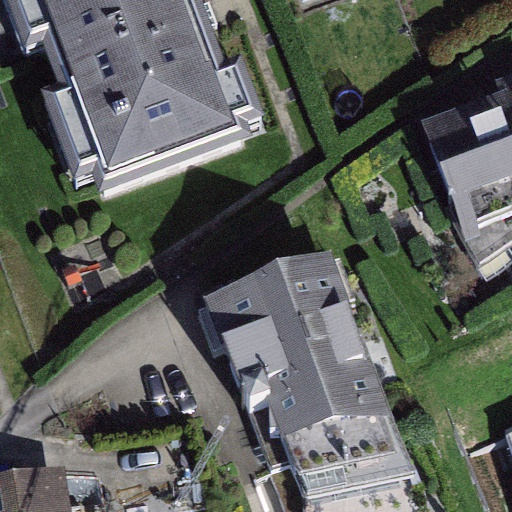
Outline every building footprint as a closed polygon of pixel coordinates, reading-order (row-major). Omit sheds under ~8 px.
[(24,0),(6,0),(4,1),(33,80),(51,74),(24,0)] [(189,0),(32,0),(98,181),(237,131),(189,0)] [(511,107),(431,137),(473,252),(511,238),(511,107)] [(376,375),(326,248),(197,299),(247,426),(376,375)] [(402,511),(426,503),(376,375),(247,426),(281,511),(402,511)] [(511,409),(490,420),(511,486),(511,409)] [(0,511),(65,511),(58,458),(0,465),(0,511)] [(429,511),(426,503),(402,511),(429,511)]
